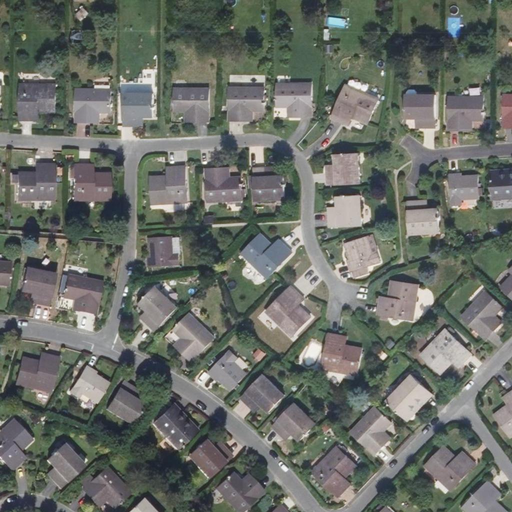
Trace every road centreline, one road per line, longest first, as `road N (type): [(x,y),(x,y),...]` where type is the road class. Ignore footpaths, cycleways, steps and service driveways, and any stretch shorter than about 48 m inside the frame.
road 1 (residential): [(131,145),(260,138),(284,147),(302,167),(319,263),(352,296)]
road 2 (residential): [(315,511),(248,436),(198,396),(103,348)]
road 3 (residential): [(103,348),(121,294),(131,145)]
road 4 (residential): [(349,511),(459,402)]
road 5 (residential): [(0,139),(131,145)]
